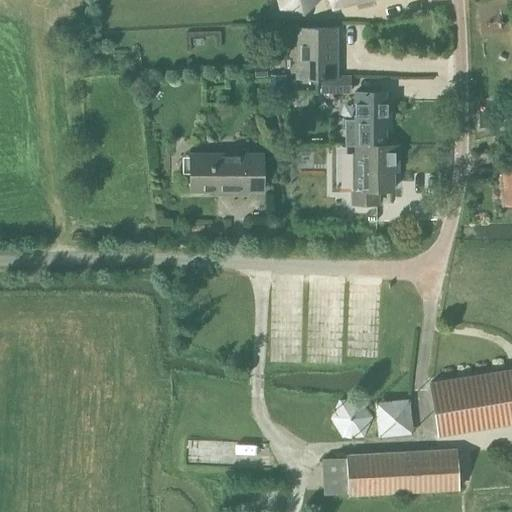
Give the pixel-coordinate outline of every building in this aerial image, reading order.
[(330,0),(334,12),(379,0),(330,0)] [(335,29),(297,29),(297,78),(314,78),(334,77),(335,29)] [(287,71),(269,71),(269,91),(287,91),(287,71)] [(314,78),(314,92),(351,93),(351,78),(314,78)] [(382,95),(353,95),(353,115),(344,115),(344,146),(386,145),(386,121),(390,121),(390,103),(382,103),(382,95)] [(386,146),(354,146),(354,187),(351,187),(351,204),(379,204),(379,190),(394,190),(394,164),(398,164),(398,145),(386,145),(386,146)] [(230,153),(191,154),(191,190),(231,190),(231,194),(247,194),(247,190),(263,190),(263,153),(247,153),(247,149),(230,149),(230,153)] [(505,203),(511,202),(511,169),(503,170),(505,203)] [(511,368),(433,382),(432,382),(441,434),(511,422),(511,368)] [(457,449),(348,454),(348,457),(349,492),(350,494),(459,489),(457,449)] [(348,457),(324,458),(326,493),(349,492),(348,457)]
